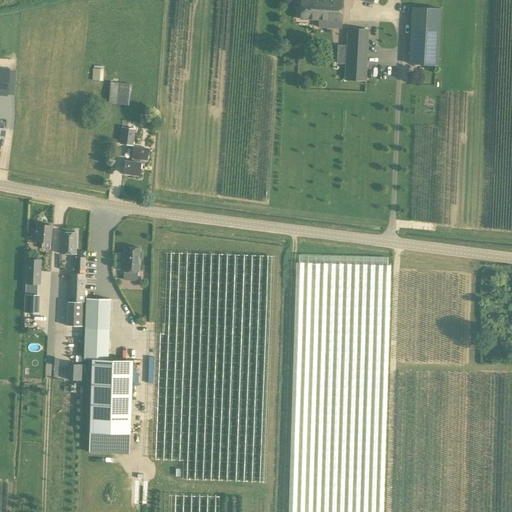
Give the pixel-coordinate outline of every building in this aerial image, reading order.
[(341,28),(342,0),(300,0),(299,19),(318,20),(318,27),(341,28)] [(439,9),(411,7),(408,63),(436,65),(439,9)] [(369,30),(347,29),(344,80),(366,81),(369,30)] [(103,80),(103,67),(93,67),(93,79),(103,80)] [(0,94),(7,95),(9,69),(0,68),(0,94)] [(110,82),(107,103),(128,105),(130,84),(110,82)] [(135,129),(121,127),(118,143),(132,146),(135,129)] [(122,173),(138,175),(140,163),(140,162),(141,159),(147,159),(148,148),(133,146),(131,157),(131,161),(124,160),(122,173)] [(35,224),(34,241),(42,242),(42,246),(41,249),(49,249),(49,247),(51,225),(35,224)] [(76,232),(60,232),(59,253),(75,254),(76,232)] [(141,252),(139,250),(139,248),(123,247),(122,271),(124,271),(123,280),(137,281),(138,272),(138,260),(141,258),(141,252)] [(83,302),(84,273),(84,257),(74,256),(73,273),(69,272),(68,287),(58,286),(58,300),(71,300),(71,301),(83,302)] [(25,290),(35,291),(35,284),(38,284),(38,259),(25,258),(24,283),(25,283),(25,290)] [(36,312),(37,295),(25,294),(24,312),(36,312)] [(84,358),(91,358),(108,359),(109,300),(85,299),(84,358)] [(108,359),(91,358),(89,432),(129,433),(132,360),(108,359)] [(80,380),(81,364),(69,363),(68,379),(80,380)]
